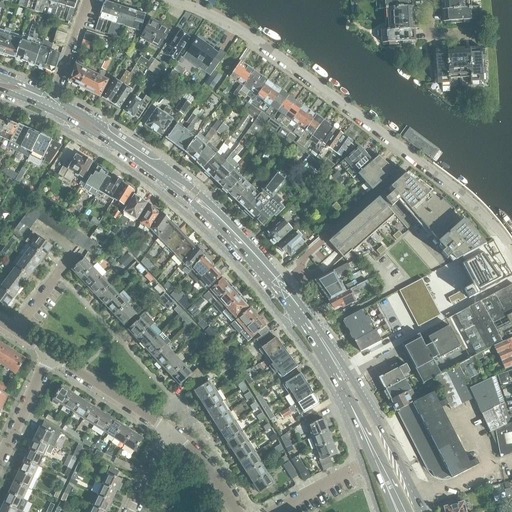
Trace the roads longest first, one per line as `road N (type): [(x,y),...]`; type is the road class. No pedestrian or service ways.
road 1 (residential): [(511,250),(482,211),(416,157),(215,15),(169,0)]
road 2 (secondary): [(52,109),(117,142),(225,224),(326,348)]
road 3 (secondary): [(422,511),(344,364),(326,348)]
road 4 (secondary): [(326,348),(399,511)]
road 5 (residential): [(170,431),(51,354)]
road 6 (residential): [(12,330),(72,251),(37,227)]
road 7 (residential): [(0,464),(51,354)]
